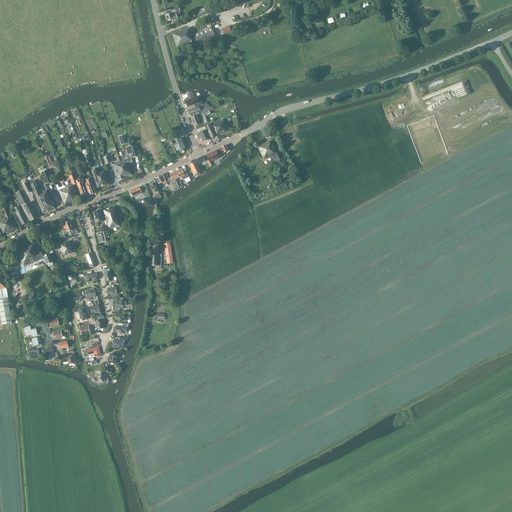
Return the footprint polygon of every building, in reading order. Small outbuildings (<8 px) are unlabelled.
[(210,6),(196,11),(199,17),(212,12),(210,6)] [(171,13),(166,15),(168,21),(172,20),(173,21),(177,19),(181,18),(180,14),(179,12),(180,12),(179,8),(174,9),(175,12),(171,13)] [(208,27),(214,25),(211,17),(205,20),(208,27)] [(211,26),(193,33),(196,42),(194,43),(190,32),(189,28),(172,34),(178,49),(192,44),(193,45),(195,44),(196,49),(216,41),(211,26)] [(229,27),(221,30),(223,35),(231,32),(229,27)] [(184,101),(184,102),(184,103),(185,104),(187,105),(187,107),(195,104),(196,107),(203,104),(200,97),(198,98),(197,96),(196,97),(195,92),(189,93),(190,96),(185,100),(184,101)] [(195,108),(188,110),(190,115),(191,114),(192,117),(200,114),(201,113),(210,110),(208,105),(204,107),(203,104),(195,108)] [(192,117),(191,118),(194,127),(197,126),(198,129),(204,126),(206,126),(205,124),(204,123),(200,114),(192,117)] [(448,154),(434,116),(407,126),(421,164),(448,154)] [(211,124),(216,136),(228,131),(225,124),(224,124),(221,119),(211,124)] [(206,126),(204,126),(205,129),(207,128),(208,131),(207,131),(209,137),(210,136),(211,138),(215,136),(212,129),(210,124),(206,126)] [(199,133),(196,135),(197,139),(200,137),(202,142),(209,139),(204,126),(198,129),(199,133)] [(175,138),(176,138),(181,136),(179,130),(177,131),(176,127),(170,130),(172,133),(173,133),(175,138)] [(182,138),(176,140),(181,152),(185,151),(184,149),(186,148),(182,138)] [(95,140),(86,143),(90,157),(100,154),(95,140)] [(275,166),(281,163),(276,154),(271,141),(267,143),(267,142),(257,147),(263,160),(271,156),(275,166)] [(134,144),(129,146),(133,158),(138,156),(134,144)] [(227,149),(230,148),(228,144),(221,147),(224,152),(228,150),(227,149)] [(206,155),(208,159),(206,160),(209,167),(212,166),(210,162),(219,158),(216,151),(206,155)] [(54,167),(49,156),(44,158),(49,169),(54,167)] [(196,161),(189,164),(194,174),(201,171),(198,164),(206,160),(203,156),(197,159),(198,161),(196,161)] [(131,158),(112,165),(118,181),(124,179),(124,178),(128,176),(128,175),(132,174),(129,164),(132,163),(131,158)] [(103,186),(97,168),(92,170),(97,188),(103,186)] [(98,168),(97,168),(103,186),(109,184),(105,171),(101,172),(101,171),(100,168),(98,169),(98,168)] [(182,168),(176,171),(179,178),(181,176),(183,180),(186,178),(182,168)] [(52,182),(47,171),(42,173),(46,185),(52,182)] [(171,180),(169,181),(170,183),(172,183),(173,184),(177,182),(176,179),(179,178),(176,171),(170,174),(173,180),(171,181),(171,180)] [(164,181),(166,186),(170,185),(168,181),(164,174),(156,178),(159,184),(164,181)] [(90,179),(84,181),(89,193),(90,193),(90,194),(95,193),(90,179)] [(55,207),(48,190),(40,193),(36,183),(35,180),(30,182),(31,185),(43,213),(52,209),(55,207)] [(78,180),(76,180),(77,185),(82,197),(87,195),(81,181),(79,182),(78,180)] [(26,182),(22,184),(27,194),(31,192),(26,182)] [(68,185),(65,186),(66,188),(71,201),(75,200),(74,199),(77,198),(72,185),(69,187),(68,185)] [(142,199),(149,196),(145,185),(142,186),(130,191),(133,197),(140,194),(142,199)] [(66,188),(65,186),(62,188),(63,189),(59,191),(65,204),(71,201),(66,188)] [(161,197),(159,193),(153,196),(156,201),(158,200),(158,201),(162,199),(161,197)] [(30,202),(22,206),(30,221),(38,217),(30,202)] [(22,225),(27,222),(19,206),(14,209),(22,225)] [(7,234),(17,229),(10,214),(7,207),(2,209),(5,216),(0,218),(0,228),(3,233),(6,232),(7,234)] [(119,225),(115,207),(102,210),(107,229),(116,227),(116,226),(119,225)] [(95,219),(92,220),(94,227),(98,226),(97,222),(103,221),(100,211),(93,213),(95,219)] [(66,228),(62,230),(63,235),(70,232),(69,231),(73,229),(70,221),(64,223),(66,228)] [(98,244),(100,243),(106,242),(103,232),(96,234),(98,244)] [(64,256),(76,252),(72,240),(59,244),(62,253),(63,253),(64,256)] [(24,266),(43,258),(40,251),(37,252),(34,244),(29,246),(29,245),(17,250),(24,266)] [(161,266),(161,254),(158,254),(159,246),(152,246),(151,266),(161,266)] [(97,266),(91,253),(85,255),(90,268),(97,266)] [(52,262),(49,254),(44,257),(47,265),(52,262)] [(109,269),(104,270),(105,273),(104,273),(106,282),(116,280),(115,277),(113,278),(113,276),(112,276),(111,272),(110,272),(109,269)] [(96,270),(85,273),(86,276),(87,280),(89,279),(90,282),(97,280),(97,278),(98,278),(97,273),(96,270)] [(77,282),(75,273),(67,275),(68,277),(70,277),(71,277),(72,279),(71,280),(72,283),(75,283),(75,282),(77,282)] [(117,294),(116,287),(108,288),(109,290),(108,290),(108,295),(113,294),(113,295),(117,294)] [(94,289),(90,289),(90,291),(86,292),(87,296),(88,296),(89,298),(96,296),(94,289)] [(54,311),(58,311),(59,310),(60,309),(59,305),(56,305),(55,298),(51,299),(54,311)] [(12,323),(8,299),(0,300),(0,316),(2,325),(12,323)] [(126,306),(125,302),(122,303),(122,300),(114,302),(115,304),(114,304),(115,308),(119,307),(119,308),(123,308),(123,306),(126,306)] [(91,313),(96,312),(96,313),(100,312),(98,305),(91,306),(91,308),(90,309),(91,313)] [(84,310),(78,311),(80,319),(81,319),(82,321),(87,320),(86,318),(86,316),(84,310)] [(120,321),(124,321),(127,322),(127,316),(124,316),(124,314),(117,313),(117,315),(115,315),(115,320),(120,320),(120,321)] [(104,328),(103,324),(102,324),(101,319),(97,321),(97,322),(95,322),(97,330),(104,328)] [(115,332),(120,333),(120,334),(124,334),(125,326),(124,326),(117,326),(117,328),(116,328),(115,332)] [(27,334),(32,332),(33,337),(36,337),(35,333),(35,332),(36,331),(36,328),(26,330),(27,334)] [(37,347),(40,346),(38,338),(30,340),(31,343),(36,342),(37,347)] [(113,346),(113,348),(118,348),(122,348),(122,339),(118,339),(118,340),(114,340),(114,342),(113,342),(113,346)] [(95,357),(100,356),(98,347),(88,349),(89,354),(95,353),(95,357)] [(48,354),(53,353),(52,349),(43,350),(45,360),(49,360),(48,354)] [(109,363),(116,364),(117,355),(118,356),(119,352),(114,351),(114,354),(111,354),(110,356),(108,358),(110,359),(109,363)] [(73,355),(59,357),(60,361),(62,361),(62,363),(68,362),(68,365),(74,364),(73,355)] [(104,372),(97,373),(96,373),(97,377),(95,377),(96,382),(98,382),(98,383),(105,381),(104,372)]
